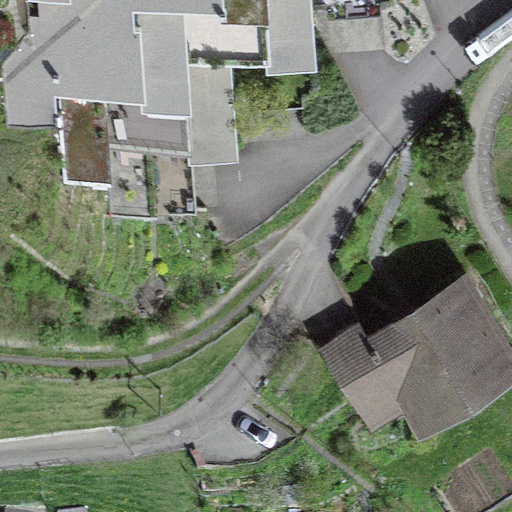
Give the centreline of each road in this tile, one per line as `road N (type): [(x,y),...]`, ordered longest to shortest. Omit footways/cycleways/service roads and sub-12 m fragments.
road 1 (residential): [(0,465),(172,444),(254,365),(410,129),(511,8)]
road 2 (track): [(327,245),(211,324),(109,362),(0,351)]
